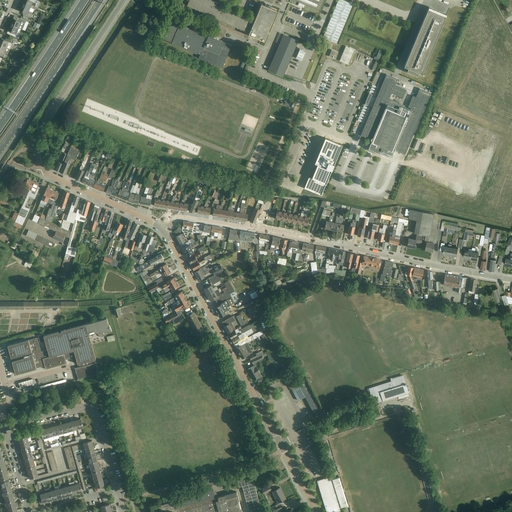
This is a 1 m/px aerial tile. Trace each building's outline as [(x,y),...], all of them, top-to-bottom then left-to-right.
[(210,0),(189,0),(187,5),(212,16),(213,15),(216,17),(216,18),(246,31),(250,32),(249,34),(264,41),(277,10),(261,4),(254,22),(251,21),(251,20),(221,7),(220,7),(220,8),(216,7),(218,3),(210,0)] [(323,0),(295,0),(316,9),(320,10),(323,0)] [(345,0),(338,0),(323,36),(337,42),(353,3),(345,0)] [(29,11),(30,8),(22,4),(20,10),(25,13),(23,15),(30,18),(33,12),(29,11)] [(422,75),(447,15),(430,8),(426,16),(405,67),(409,69),(407,72),(418,77),(420,73),(422,75)] [(26,21),(19,18),(18,21),(13,19),(11,25),(19,28),(22,30),(26,21)] [(461,37),(472,37),(471,20),(467,20),(467,23),(461,23),(461,37)] [(223,41),(209,35),(208,35),(208,36),(179,24),(179,25),(171,22),(164,39),(172,42),(171,43),(197,53),(200,54),(199,58),(222,68),(232,45),(223,41)] [(18,31),(19,28),(11,25),(8,31),(13,33),(12,35),(19,38),(21,32),(18,31)] [(283,76),(297,42),(298,41),(284,35),(269,70),(281,75),(280,76),(282,76),(283,76)] [(0,45),(10,49),(13,41),(7,38),(5,40),(1,38),(0,39),(0,45)] [(10,49),(0,45),(0,52),(0,53),(0,55),(6,58),(10,49)] [(349,65),(352,58),(355,50),(346,46),(340,61),(349,65)] [(329,56),(330,57),(336,59),(338,53),(332,50),(329,56)] [(385,77),(361,136),(372,140),(387,104),(398,109),(399,106),(388,101),(392,93),(403,98),(406,90),(395,85),(397,82),(385,77)] [(409,113),(394,150),(405,155),(430,96),(418,92),(416,97),(413,96),(408,107),(411,108),(409,113)] [(372,140),(370,146),(381,151),(392,155),(394,150),(409,113),(398,109),(387,104),(372,140)] [(309,176),(304,187),(321,194),(342,144),(325,137),(315,162),(317,163),(312,177),(309,176)] [(115,150),(110,147),(109,149),(108,149),(107,152),(105,156),(111,159),(115,150)] [(70,148),(68,151),(60,172),(65,174),(69,163),(67,162),(68,159),(70,160),(70,158),(75,160),(79,151),(70,148)] [(58,162),(55,170),(60,172),(65,159),(62,158),(60,162),(58,162)] [(83,166),(81,166),(75,179),(80,181),(84,171),(81,169),(83,166)] [(94,168),(87,184),(92,186),(95,180),(93,179),(94,176),(97,170),(98,167),(95,166),(94,168)] [(84,177),(82,182),(87,184),(94,168),(91,167),(87,176),(85,175),(84,177)] [(98,189),(105,172),(102,171),(98,181),(95,180),(93,187),(98,189)] [(107,173),(105,172),(98,189),(103,191),(105,185),(104,184),(105,181),(107,177),(106,176),(107,173)] [(24,181),(20,190),(26,192),(25,194),(27,195),(33,181),(31,180),(29,179),(28,179),(26,182),(24,181)] [(111,194),(113,187),(116,181),(113,179),(111,183),(112,183),(111,187),(108,186),(106,192),(111,194)] [(19,212),(15,221),(23,225),(30,209),(25,207),(29,197),(31,194),(36,196),(39,187),(39,188),(37,187),(39,184),(38,183),(37,182),(36,182),(33,181),(27,195),(27,196),(22,206),(19,212)] [(122,198),(127,186),(127,183),(124,181),(122,187),(122,189),(123,189),(122,190),(119,189),(119,192),(117,196),(122,198)] [(126,200),(128,196),(129,193),(127,192),(128,189),(129,186),(130,183),(128,182),(127,183),(127,186),(122,198),(126,200)] [(133,202),(135,196),(139,184),(136,183),(132,194),(130,193),(129,196),(127,200),(133,202)] [(139,203),(140,196),(140,195),(139,195),(141,185),(139,184),(135,196),(133,202),(139,203)] [(50,196),(53,190),(50,189),(50,188),(48,187),(48,188),(47,188),(40,202),(46,205),(47,202),(50,196)] [(140,203),(150,205),(152,196),(152,195),(147,194),(148,191),(149,188),(146,187),(144,195),(144,194),(144,196),(143,197),(141,196),(140,203)] [(55,191),(53,190),(50,196),(47,202),(50,203),(51,201),(55,202),(56,200),(59,193),(58,192),(57,192),(56,191),(55,191)] [(64,211),(70,193),(64,190),(57,212),(60,214),(62,210),(64,211)] [(173,209),(174,202),(177,196),(177,195),(178,192),(176,192),(172,202),(168,201),(167,208),(173,209)] [(195,212),(201,196),(202,193),(198,192),(195,200),(194,200),(189,211),(195,212)] [(259,200),(257,202),(263,204),(264,201),(265,198),(266,196),(266,195),(261,194),(260,196),(259,200)] [(74,196),(66,220),(71,222),(74,223),(77,213),(73,211),(75,205),(77,206),(80,197),(78,196),(75,195),(74,196)] [(67,249),(64,258),(68,259),(69,255),(75,257),(77,249),(70,247),(77,220),(79,221),(80,217),(86,219),(90,202),(86,200),(82,211),(78,210),(77,213),(74,223),(72,232),(70,238),(67,249)] [(336,231),(338,223),(341,210),(342,205),(323,201),(321,206),(325,208),(325,206),(338,208),(336,216),(337,216),(335,223),(332,222),(330,229),(336,231)] [(241,220),(243,209),(244,203),(241,202),(239,213),(237,212),(236,219),(241,220)] [(101,207),(93,203),(91,212),(93,213),(91,220),(92,220),(89,230),(94,232),(95,229),(97,222),(101,207)] [(51,222),(57,205),(53,204),(51,209),(49,208),(45,220),(41,217),(38,223),(49,228),(51,222)] [(341,210),(338,223),(336,231),(342,232),(344,224),(341,224),(344,210),(348,211),(346,219),(349,219),(350,215),(351,208),(351,207),(342,205),(341,210)] [(255,222),(258,215),(261,209),(256,207),(250,221),(255,222)] [(104,224),(105,222),(108,210),(103,208),(99,222),(100,223),(104,224)] [(360,216),(361,210),(351,208),(350,215),(352,216),(353,212),(357,213),(356,215),(360,216)] [(364,217),(365,210),(361,209),(361,210),(360,216),(359,217),(363,218),(361,228),(359,227),(357,236),(363,237),(367,218),(364,217)] [(109,210),(105,223),(103,229),(109,230),(114,213),(109,210)] [(330,229),(332,222),(334,212),(331,212),(331,211),(324,210),(322,215),(330,217),(329,221),(326,220),(324,228),(330,229)] [(408,219),(416,220),(418,212),(410,210),(408,219)] [(416,220),(414,233),(417,234),(423,235),(426,235),(430,236),(434,216),(434,215),(418,212),(416,220)] [(41,217),(34,214),(32,220),(38,223),(41,217)] [(68,231),(71,222),(66,220),(64,219),(61,227),(68,231)] [(126,239),(132,221),(127,219),(124,227),(126,228),(124,232),(124,231),(122,237),(126,239)] [(398,223),(397,228),(393,244),(398,245),(403,223),(404,223),(404,225),(407,225),(408,221),(399,219),(398,223)] [(353,235),(356,221),(353,220),(352,226),(349,225),(347,233),(353,235)] [(123,224),(117,221),(113,229),(112,234),(113,234),(111,238),(114,239),(116,236),(115,235),(117,230),(119,232),(123,224)] [(59,226),(51,222),(49,228),(56,232),(59,226)] [(133,240),(140,224),(135,222),(128,237),(126,244),(125,247),(127,248),(128,245),(130,238),(133,240)] [(196,232),(197,223),(189,222),(188,232),(189,232),(195,233),(196,232)] [(393,244),(397,228),(398,223),(395,222),(392,236),(390,235),(388,242),(393,244)] [(379,224),(373,223),(371,230),(369,229),(367,238),(368,239),(370,239),(371,238),(373,239),(375,231),(377,231),(379,224)] [(210,232),(211,226),(200,224),(199,230),(199,233),(202,234),(206,235),(206,234),(209,235),(209,232),(210,232)] [(379,232),(377,240),(383,241),(387,225),(384,224),(382,233),(379,232)] [(454,233),(454,230),(455,226),(445,224),(443,235),(446,236),(447,231),(454,233)] [(72,232),(68,231),(61,227),(59,226),(56,232),(65,236),(70,238),(72,232)] [(210,235),(211,235),(214,236),(215,232),(219,233),(218,239),(221,239),(222,233),(223,228),(212,226),(210,235)] [(494,237),(495,229),(486,228),(485,233),(489,233),(489,236),(494,237)] [(239,236),(240,232),(237,232),(237,230),(230,229),(228,240),(240,242),(240,239),(239,236)] [(258,244),(258,234),(240,231),(240,232),(239,236),(240,239),(253,242),(256,244),(257,251),(256,251),(257,257),(260,257),(260,254),(259,251),(258,244)] [(62,242),(65,236),(56,232),(53,238),(62,242)] [(467,235),(472,236),(474,236),(475,234),(465,232),(463,240),(467,240),(467,235)] [(141,233),(137,245),(136,245),(135,250),(142,252),(145,245),(144,245),(147,236),(141,233)] [(184,234),(180,234),(176,237),(180,244),(187,240),(186,237),(184,234)] [(269,241),(270,236),(260,234),(259,240),(259,243),(264,244),(265,241),(269,241)] [(421,243),(423,235),(417,234),(415,240),(408,238),(407,247),(414,248),(415,242),(421,243)] [(144,249),(143,252),(147,253),(148,251),(153,252),(155,245),(151,244),(154,237),(149,235),(144,249)] [(434,243),(429,242),(430,236),(426,235),(424,242),(426,242),(425,250),(432,251),(434,243)] [(273,237),(271,244),(275,245),(279,245),(280,238),(273,237)] [(298,247),(299,242),(290,240),(288,248),(293,249),(293,252),(300,254),(301,247),(298,247)] [(194,252),(191,248),(194,246),(193,243),(190,245),(182,249),(186,256),(194,252)] [(312,253),(313,245),(303,243),(302,251),(312,253)] [(267,255),(268,249),(268,244),(266,244),(265,251),(259,251),(260,254),(267,255)] [(450,255),(451,247),(451,244),(448,244),(448,247),(444,246),(443,253),(450,255)] [(325,253),(326,248),(316,246),(315,251),(315,254),(321,256),(322,252),(325,253)] [(458,249),(451,247),(450,255),(456,256),(458,249)] [(472,247),(472,251),(470,259),(477,260),(478,252),(475,252),(475,248),(472,247)] [(339,250),(329,248),(328,254),(330,254),(329,258),(334,259),(335,255),(338,256),(339,250)] [(470,259),(472,251),(465,250),(465,249),(462,248),(461,254),(464,255),(463,257),(470,259)] [(202,252),(201,251),(199,252),(187,259),(190,264),(197,260),(196,258),(202,255),(201,253),(202,252)] [(106,254),(103,261),(111,264),(112,260),(113,259),(113,257),(106,254)] [(163,259),(161,254),(137,267),(139,271),(144,269),(145,271),(147,270),(154,266),(153,264),(158,261),(159,264),(164,261),(163,259)] [(209,254),(191,265),(194,270),(206,263),(205,261),(211,258),(209,254)] [(356,271),(360,255),(354,254),(353,261),(355,261),(353,268),(352,268),(351,268),(350,270),(356,271)] [(379,270),(381,260),(364,256),(362,263),(358,262),(356,273),(360,274),(362,263),(372,266),(372,269),(379,270)] [(144,282),(151,277),(169,268),(166,263),(166,264),(164,261),(159,264),(161,267),(159,267),(160,269),(150,274),(147,270),(145,271),(140,274),(144,282)] [(385,261),(382,275),(381,275),(379,281),(382,281),(383,281),(384,281),(384,280),(385,276),(396,278),(398,270),(393,269),(392,273),(391,273),(393,263),(385,261)] [(29,271),(32,266),(26,262),(23,267),(29,271)] [(220,264),(211,269),(214,274),(223,269),(220,264)] [(334,273),(335,269),(329,268),(329,264),(326,264),(326,273),(334,273)] [(209,272),(205,266),(199,269),(200,270),(195,272),(199,280),(204,278),(203,275),(209,272)] [(413,267),(408,266),(407,272),(405,272),(405,275),(406,277),(408,277),(413,291),(416,290),(411,275),(413,267)] [(171,272),(169,268),(151,277),(153,280),(163,275),(164,276),(171,272)] [(421,280),(423,270),(414,268),(412,276),(418,277),(417,279),(421,280)] [(218,274),(209,279),(212,285),(222,280),(218,274)] [(466,287),(468,278),(445,274),(443,285),(457,288),(457,292),(460,293),(461,286),(466,287)] [(174,277),(167,281),(168,283),(162,286),(160,287),(160,288),(161,290),(164,289),(177,282),(174,277)] [(229,281),(224,283),(230,293),(234,291),(229,281)] [(179,286),(177,282),(164,289),(161,290),(163,293),(171,289),(172,290),(179,286)] [(159,288),(157,284),(148,289),(150,293),(159,288)] [(213,288),(211,285),(204,289),(206,293),(207,293),(208,295),(218,289),(216,287),(213,288)] [(210,301),(218,297),(216,294),(219,292),(218,289),(208,295),(209,297),(208,297),(210,301)] [(218,305),(222,303),(232,297),(227,289),(224,290),(225,292),(218,296),(219,297),(215,299),(218,305)] [(164,299),(174,293),(173,290),(162,296),(164,299)] [(170,300),(172,303),(184,296),(182,291),(175,295),(175,297),(170,300)] [(173,306),(175,309),(187,301),(185,297),(178,301),(172,304),(173,305),(173,306)] [(217,313),(230,306),(227,300),(220,304),(221,304),(214,308),(217,313)] [(190,306),(187,301),(175,309),(176,311),(182,308),(182,310),(190,306)] [(235,303),(230,306),(217,313),(220,318),(226,314),(225,312),(231,308),(232,310),(237,308),(237,307),(235,303)] [(258,312),(255,307),(247,310),(250,316),(258,312)] [(172,320),(182,315),(181,311),(170,317),(172,320)] [(193,313),(187,316),(197,334),(203,331),(193,313)] [(240,314),(236,317),(241,326),(245,324),(240,314)] [(183,315),(172,321),(174,325),(185,318),(183,315)] [(233,316),(222,322),(228,333),(236,329),(232,322),(235,320),(233,316)] [(75,368),(78,379),(99,373),(96,362),(95,363),(94,360),(96,360),(92,345),(90,345),(90,342),(91,342),(89,334),(96,332),(101,337),(106,336),(106,335),(101,331),(102,331),(111,331),(112,331),(110,325),(109,325),(107,318),(86,324),(61,331),(61,332),(58,333),(58,332),(44,335),(44,334),(38,335),(40,343),(45,341),(47,350),(41,352),(37,338),(8,346),(11,358),(14,357),(15,361),(12,362),(16,374),(45,366),(46,370),(67,364),(65,356),(72,355),(72,353),(74,352),(75,354),(78,364),(79,364),(80,367),(75,368)] [(248,328),(248,329),(231,339),(234,343),(252,333),(255,332),(264,327),(261,321),(251,326),(248,328)] [(231,339),(248,329),(248,328),(251,326),(250,325),(247,327),(241,330),(242,330),(239,332),(237,329),(229,334),(231,339)] [(237,348),(247,343),(264,334),(262,330),(256,334),(256,333),(248,338),(235,345),(237,348)] [(252,353),(247,343),(237,348),(242,358),(252,353)] [(255,366),(248,370),(254,381),(261,377),(255,366)] [(404,385),(401,376),(389,380),(390,382),(371,388),(367,389),(370,397),(378,394),(378,396),(379,401),(383,400),(383,402),(401,396),(407,394),(405,387),(405,385),(404,385)] [(32,379),(18,383),(20,389),(34,385),(32,379)] [(322,411),(305,380),(303,381),(298,384),(291,387),(298,401),(305,397),(317,419),(324,415),(322,411)] [(83,427),(81,419),(77,420),(77,418),(75,419),(78,429),(83,427)] [(18,442),(18,444),(29,442),(27,436),(18,439),(19,442),(18,442)] [(348,507),(338,475),(337,475),(338,477),(331,479),(330,476),(326,477),(317,480),(326,511),(338,511),(340,511),(339,508),(347,506),(347,507),(348,507)] [(261,511),(252,477),(237,481),(239,487),(242,486),(248,511),(261,511)] [(55,479),(39,484),(40,489),(44,487),(44,485),(56,481),(55,479)] [(280,488),(272,492),(278,503),(281,501),(282,501),(283,501),(282,500),(285,499),(282,493),(283,493),(280,488)] [(242,511),(237,492),(215,498),(213,491),(212,491),(211,490),(177,499),(177,500),(175,501),(177,508),(174,509),(163,511),(242,511)] [(163,511),(174,509),(174,506),(172,502),(158,506),(159,511),(163,511)]
